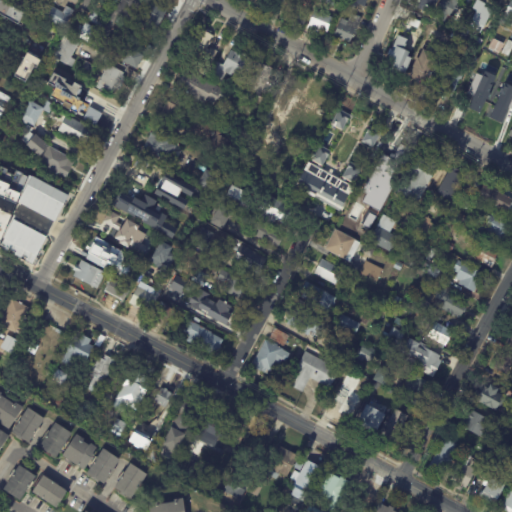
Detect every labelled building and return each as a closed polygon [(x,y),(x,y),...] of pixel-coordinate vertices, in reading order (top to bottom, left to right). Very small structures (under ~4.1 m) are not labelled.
[(107,0),(100,14),(83,5),(85,0),(107,0)] [(93,47),(115,6),(118,8),(122,0),(141,0),(133,17),(131,17),(128,23),(122,20),(120,24),(117,22),(108,39),(111,41),(105,53),(93,47)] [(337,0),(336,4),(342,6),(339,13),(334,11),(335,6),(323,2),(323,0),(337,0)] [(347,0),(347,2),(363,8),(365,0),(347,0)] [(417,8),(421,0),(436,0),(438,1),(431,15),(417,8)] [(460,0),(462,1),(460,5),(462,6),(458,14),(454,12),(451,17),(450,16),(446,22),(437,18),(441,10),(439,8),(443,0),(451,0),(453,1),(453,0),(460,0)] [(478,0),(481,1),(487,4),(486,6),(495,11),(483,34),(477,31),(476,34),(471,31),(472,28),(470,27),(478,11),(474,9),(478,0)] [(511,25),(502,21),(511,0),(511,25)] [(22,22),(20,25),(0,13),(0,2),(1,1),(26,15),(22,22)] [(168,10),(159,28),(151,24),(148,29),(140,25),(143,20),(142,19),(152,1),(168,10)] [(69,7),(75,11),(65,29),(40,16),(47,3),(64,12),(67,6),(69,7)] [(297,23),(302,11),(309,14),(305,26),(297,23)] [(319,34),(307,29),(315,11),(320,13),(321,11),(323,12),(323,13),(334,18),(328,32),(322,30),(320,34),(319,34)] [(354,13),(362,18),(351,41),(345,38),(344,41),(339,39),(339,38),(333,34),(342,18),(347,21),(352,12),(354,13)] [(408,29),(410,25),(407,24),(410,17),(421,22),(418,29),(415,27),(411,34),(407,32),(408,29)] [(92,25),(100,30),(92,44),(80,37),(87,23),(92,25)] [(206,32),(215,37),(208,49),(210,50),(211,48),(219,53),(205,76),(198,72),(204,62),(188,52),(201,29),(206,32)] [(78,43),(80,44),(72,58),(77,61),(73,68),(54,57),(66,36),(78,43)] [(410,41),(409,44),(410,45),(409,47),(408,47),(407,50),(412,52),(412,53),(415,55),(414,58),(414,59),(408,74),(396,69),(397,67),(389,63),(393,55),(391,54),(395,46),(396,46),(400,36),(410,40),(410,41)] [(509,40),(511,41),(511,52),(510,57),(492,48),(496,40),(506,44),(508,40),(509,40)] [(428,45),(442,50),(441,53),(445,55),(437,74),(433,73),(433,74),(434,75),(431,82),(426,80),(426,83),(411,77),(415,68),(414,67),(418,57),(421,58),(426,44),(428,45)] [(107,55),(110,48),(118,52),(115,58),(107,55)] [(143,60),(138,70),(130,66),(129,68),(122,64),(131,48),(145,56),(143,60)] [(233,51),(238,54),(239,53),(242,55),(243,53),(250,57),(240,76),(236,73),(234,77),(226,73),(221,82),(209,76),(216,61),(223,66),(231,51),(233,51)] [(28,54),(42,61),(37,69),(35,67),(26,83),(15,77),(28,53),(28,54)] [(458,88),(454,97),(448,95),(447,98),(437,94),(451,60),(460,64),(458,69),(465,72),(458,88)] [(273,73),(261,96),(245,88),(259,62),(274,70),(273,73)] [(124,75),(123,76),(127,78),(120,91),(116,89),(113,95),(107,91),(106,93),(97,88),(105,72),(104,72),(108,64),(125,73),(124,75)] [(2,75),(4,67),(10,68),(8,76),(2,75)] [(192,72),(229,93),(223,102),(218,100),(215,105),(207,101),(205,104),(182,91),(184,88),(178,85),(186,72),(191,75),(192,72)] [(496,91),(485,86),(489,75),(501,81),(496,91)] [(511,111),(498,105),(506,86),(511,89),(511,111)] [(470,97),(465,95),(468,88),(473,90),(470,97)] [(303,95),(317,103),(316,105),(318,106),(313,116),(297,107),(291,119),(283,115),(296,91),(303,95)] [(108,104),(97,124),(83,117),(92,101),(90,100),(92,96),(108,104)] [(50,114),(44,111),(36,127),(29,123),(28,125),(20,121),(31,101),(43,107),(46,101),(55,105),(50,114)] [(179,127),(160,116),(168,102),(180,108),(178,112),(180,113),(179,114),(180,115),(179,116),(183,118),(179,127)] [(352,117),(343,131),(332,125),(334,120),(330,118),(335,111),(338,113),(340,109),(352,116),(352,117)] [(212,132),(196,122),(201,112),(217,121),(212,132)] [(276,114),(282,112),(285,123),(280,125),(276,114)] [(91,139),(86,147),(58,132),(67,116),(95,131),(91,139)] [(245,132),(239,130),(242,124),(248,127),(245,132)] [(374,149),(362,142),(371,126),(383,133),(382,135),(385,137),(382,142),(379,140),(374,149)] [(174,141),(172,144),(177,147),(169,162),(144,148),(154,130),(174,141)] [(34,133),(51,145),(51,146),(70,159),(69,160),(73,163),(69,169),(64,177),(56,171),(54,174),(49,170),(50,168),(41,162),(44,158),(26,146),(27,145),(20,140),(26,131),(33,135),(34,133)] [(228,140),(232,142),(223,159),(208,151),(218,132),(223,135),(223,137),(228,140)] [(404,145),(408,147),(398,167),(405,171),(387,206),(377,202),(379,198),(377,197),(382,187),(385,188),(392,174),(383,169),(385,165),(380,162),(393,138),(400,142),(401,140),(405,142),(403,144),(404,145)] [(330,151),(332,152),(324,166),(319,163),(318,164),(312,161),(315,155),(312,153),(318,144),(330,151)] [(265,169),(270,172),(272,169),(289,178),(280,193),(241,170),(249,156),(265,165),(263,168),(265,169)] [(429,158),(441,164),(418,207),(396,195),(406,177),(409,178),(420,158),(426,161),(428,157),(429,158)] [(25,176),(12,169),(18,158),(34,167),(29,177),(25,176)] [(181,203),(159,191),(163,184),(156,180),(151,188),(126,173),(133,162),(136,164),(138,159),(165,174),(162,179),(166,181),(166,180),(168,181),(171,176),(194,188),(193,190),(195,191),(187,205),(185,204),(184,205),(181,203)] [(214,193),(200,185),(206,173),(197,168),(200,162),(209,167),(207,170),(222,178),(214,193)] [(360,167),(365,170),(355,185),(343,178),(352,162),(360,167)] [(456,168),(460,170),(458,174),(464,177),(451,201),(437,193),(452,166),(456,168)] [(306,178),(308,172),(314,174),(311,181),(306,178)] [(475,178),(485,183),(478,195),(467,190),(473,177),(475,178)] [(494,183),(511,193),(511,214),(479,196),(488,180),(494,183)] [(305,183),(308,189),(300,192),(297,186),(305,183)] [(0,215),(0,186),(11,192),(9,196),(10,197),(0,215)] [(173,237),(176,229),(163,223),(167,215),(152,208),(156,201),(143,194),(141,198),(123,189),(113,209),(173,237)] [(244,202),(240,208),(229,201),(235,191),(246,197),(244,202)] [(286,225),(259,210),(265,199),(271,202),(274,197),(295,209),(286,225)] [(176,212),(194,221),(186,236),(179,232),(175,239),(140,219),(145,209),(150,212),(151,211),(149,209),(154,200),(176,212)] [(233,214),(224,231),(212,224),(216,216),(212,214),(215,208),(219,210),(221,207),(233,214)] [(10,220),(12,215),(0,209),(0,246),(33,262),(45,236),(10,220)] [(133,222),(130,227),(131,227),(123,242),(98,227),(100,224),(102,225),(107,216),(105,214),(106,212),(108,213),(109,212),(122,219),(123,216),(133,222)] [(467,226),(454,219),(458,212),(471,220),(467,226)] [(504,240),(504,241),(492,235),(490,238),(480,232),(482,227),(484,228),(488,221),(486,220),(489,215),(492,217),(493,214),(511,224),(511,226),(510,230),(511,231),(510,236),(508,235),(504,240)] [(396,224),(391,234),(399,238),(398,241),(400,242),(396,250),(394,249),(391,253),(371,242),(384,216),(397,222),(396,224)] [(428,218),(433,220),(432,223),(436,226),(431,235),(412,225),(416,216),(423,220),(425,217),(428,218)] [(276,247),(275,248),(253,235),(261,223),(286,238),(280,247),(277,245),(276,247)] [(214,237),(204,253),(193,246),(202,230),(214,237)] [(362,243),(352,263),(326,250),(337,230),(362,243)] [(454,239),(457,233),(462,236),(459,242),(454,239)] [(456,246),(452,252),(442,246),(446,240),(456,246)] [(101,245),(108,248),(109,247),(118,252),(108,272),(98,268),(99,266),(85,259),(94,241),(101,245)] [(493,270),(473,258),(475,255),(471,253),(474,246),(477,247),(480,242),(501,253),(495,264),(496,264),(493,270)] [(264,265),(259,274),(234,260),(243,246),(267,260),(264,265)] [(372,258),(369,256),(368,258),(364,256),(369,247),(376,251),(372,258)] [(431,249),(436,251),(431,262),(426,259),(431,249)] [(171,275),(157,268),(165,254),(179,261),(171,275)] [(324,260),(345,271),(337,286),(316,274),(323,260),(324,260)] [(74,277),(76,272),(74,271),(77,266),(79,267),(83,261),(107,274),(98,290),(74,277)] [(361,273),(367,261),(385,271),(378,283),(360,274),(361,273)] [(476,293),(460,285),(461,282),(456,279),(459,274),(454,271),(459,261),(488,277),(484,285),(481,283),(476,293)] [(440,274),(438,279),(420,270),(424,262),(441,272),(440,274)] [(401,272),(394,269),(397,263),(404,266),(401,272)] [(209,279),(204,288),(192,280),(198,270),(210,277),(209,279)] [(245,290),(240,300),(221,289),(224,283),(218,280),(223,271),(248,285),(245,290)] [(183,298),(179,306),(174,303),(173,304),(162,298),(173,277),(186,283),(183,290),(181,289),(178,295),(183,298)] [(121,301),(105,292),(109,285),(105,283),(108,278),(131,290),(127,297),(125,296),(122,302),(121,301)] [(148,287),(156,291),(146,313),(130,306),(140,283),(148,287)] [(314,304),(302,297),(304,293),(302,292),(307,283),(337,299),(336,303),(337,304),(335,308),(334,307),(330,313),(314,304)] [(448,287),(454,290),(453,293),(472,303),(463,320),(443,309),(446,304),(436,298),(438,295),(436,294),(440,286),(447,289),(448,287)] [(202,291),(198,299),(191,295),(196,287),(202,291)] [(432,301),(427,310),(415,303),(421,291),(433,298),(432,301)] [(238,316),(236,319),(231,316),(228,322),(225,321),(223,325),(200,313),(211,293),(241,309),(238,316)] [(392,294),(403,300),(399,307),(388,301),(392,294)] [(356,302),(359,297),(366,300),(363,306),(356,302)] [(19,300),(31,306),(18,332),(1,323),(13,298),(19,300)] [(407,301),(425,310),(421,317),(407,310),(408,309),(404,306),(407,301)] [(167,318),(156,311),(161,302),(179,313),(173,322),(167,318)] [(323,338),(312,332),(310,337),(288,326),(290,322),(287,320),(292,311),(295,313),(297,309),(329,326),(323,338)] [(337,326),(343,315),(362,325),(356,336),(337,326)] [(224,341),(215,358),(187,341),(191,336),(185,332),(191,321),(224,341)] [(451,340),(447,348),(429,338),(437,323),(455,332),(451,340)] [(403,333),(389,327),(383,339),(397,345),(403,333)] [(65,333),(64,336),(55,331),(57,328),(65,332),(65,333)] [(284,347),(270,339),(275,329),(290,337),(284,347)] [(86,335),(92,339),(90,343),(95,346),(86,362),(78,357),(72,365),(63,359),(76,336),(80,339),(83,333),(86,335)] [(379,336),(387,341),(383,347),(375,343),(379,336)] [(14,343),(4,338),(0,347),(0,348),(10,353),(14,343)] [(429,347),(428,349),(445,358),(434,379),(423,373),(425,370),(399,356),(403,349),(406,350),(411,339),(419,343),(420,342),(429,347)] [(275,345),(284,350),(283,351),(291,355),(287,363),(283,361),(281,366),(277,364),(272,373),(270,372),(268,376),(252,367),(266,341),(275,345)] [(329,355),(335,342),(351,350),(345,363),(329,355)] [(379,353),(372,364),(365,360),(362,364),(355,360),(365,344),(379,353)] [(320,360),(341,372),(331,390),(312,379),(303,393),(289,385),(307,353),(320,360)] [(106,354),(117,360),(107,377),(106,376),(96,394),(88,389),(95,375),(90,372),(100,356),(104,358),(106,354)] [(511,358),(511,369),(508,377),(495,370),(503,354),(511,358)] [(137,370),(149,376),(147,380),(152,382),(138,409),(127,403),(123,410),(114,405),(117,399),(116,399),(133,367),(137,370)] [(59,368),(69,373),(64,383),(54,378),(56,374),(55,374),(56,371),(57,372),(59,368)] [(393,375),(385,387),(374,380),(381,368),(393,375)] [(418,397),(404,390),(407,384),(407,383),(410,376),(412,377),(413,375),(427,383),(419,398),(418,397)] [(80,381),(74,391),(70,388),(75,378),(80,381)] [(498,389),(502,391),(501,392),(510,397),(500,414),(474,399),(478,392),(481,393),(485,386),(491,390),(493,386),(498,389)] [(166,408),(154,402),(162,388),(173,394),(166,408)] [(11,428),(0,420),(0,389),(3,392),(2,393),(16,402),(17,401),(25,406),(11,428)] [(346,416),(344,415),(342,420),(334,416),(336,412),(333,410),(337,402),(332,399),(337,390),(358,401),(349,418),(346,416)] [(191,395),(204,401),(179,451),(178,450),(176,454),(162,447),(189,394),(191,395)] [(60,395),(72,401),(65,414),(53,408),(60,395)] [(47,418),(30,442),(13,430),(29,406),(47,417),(47,418)] [(363,427),(358,424),(368,406),(387,417),(378,433),(376,432),(374,434),(363,427)] [(464,425),(467,421),(464,419),(469,409),(492,422),(488,429),(499,435),(494,444),(463,427),(464,425)] [(410,418),(406,425),(410,427),(399,447),(379,436),(387,422),(390,424),(397,411),(410,418)] [(228,423),(226,428),(232,431),(222,450),(215,446),(213,448),(195,438),(204,421),(208,424),(214,413),(223,417),(221,419),(228,423)] [(118,418),(128,423),(122,436),(111,431),(118,418)] [(47,449),(41,445),(57,420),(74,432),(57,456),(47,449)] [(0,426),(6,430),(11,433),(0,450),(0,426)] [(127,443),(143,452),(150,439),(134,430),(127,443)] [(80,466),(64,455),(79,432),(86,437),(85,439),(92,444),(93,442),(99,446),(96,451),(97,452),(85,470),(80,466)] [(446,476),(445,479),(429,470),(439,452),(440,453),(442,449),(443,450),(443,449),(439,446),(443,440),(447,443),(448,440),(459,446),(451,459),(454,461),(446,476)] [(122,458),(106,482),(89,471),(105,447),(122,458)] [(290,453),(299,457),(288,478),(280,474),(277,480),(267,475),(281,448),(290,453)] [(483,458),(488,449),(495,453),(490,462),(483,458)] [(505,457),(497,471),(489,466),(497,452),(505,457)] [(476,477),(468,490),(464,488),(462,492),(453,487),(455,484),(452,481),(462,463),(464,465),(468,456),(477,461),(473,468),(478,472),(476,477)] [(197,464),(198,465),(191,480),(178,473),(185,458),(197,464)] [(301,472),(295,468),(300,458),(307,462),(301,472)] [(128,495),(116,487),(133,462),(149,473),(133,498),(128,495)] [(311,463),(326,471),(309,506),(292,497),(296,490),(294,489),(297,483),(292,480),(296,473),(301,476),(308,462),(311,463)] [(4,490),(4,489),(20,465),(37,477),(20,501),(4,490)] [(343,474),(355,481),(338,509),(320,498),(336,470),(343,474)] [(243,476),(252,481),(242,499),(225,489),(235,472),(243,476)] [(68,492),(57,507),(34,491),(45,474),(69,490),(68,492)] [(485,491),(486,488),(483,486),(487,478),(506,489),(497,506),(481,497),(485,491)] [(511,511),(506,511),(501,509),(511,489),(511,511)] [(148,511),(147,500),(156,499),(157,502),(174,499),(173,497),(182,496),(184,511),(148,511)] [(396,511),(376,502),(370,511),(396,511)]
